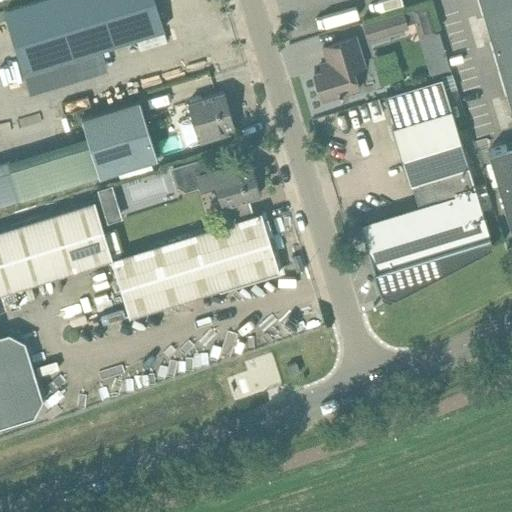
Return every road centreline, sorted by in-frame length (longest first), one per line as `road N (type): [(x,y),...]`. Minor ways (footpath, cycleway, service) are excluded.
road 1 (unclassified): [(368,383),(250,0)]
road 2 (tertiary): [(4,511),(368,383)]
road 3 (unknown): [(335,274),(98,360),(74,358),(50,298)]
road 4 (tertiary): [(368,383),(511,320)]
